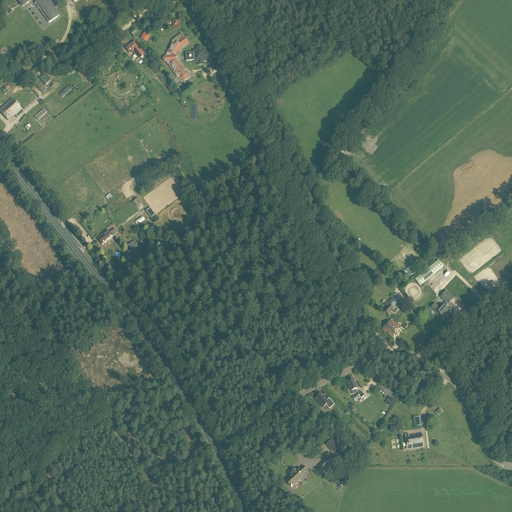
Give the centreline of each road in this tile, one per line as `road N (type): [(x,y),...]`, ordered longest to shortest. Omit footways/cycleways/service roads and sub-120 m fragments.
road 1 (track): [(391,355),(352,310),(202,0)]
road 2 (unclassified): [(511,467),(492,458),(452,380),(391,355),(311,388),(216,452)]
road 3 (primary): [(216,452),(162,360),(0,149)]
road 4 (track): [(294,192),(351,138),(462,0)]
